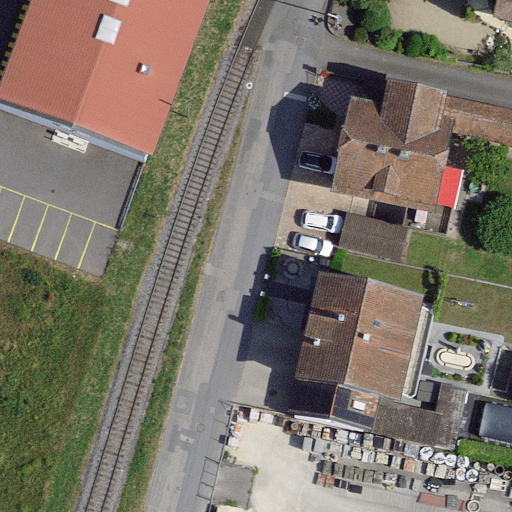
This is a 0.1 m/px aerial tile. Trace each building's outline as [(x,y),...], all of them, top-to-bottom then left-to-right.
[(205,0),(34,0),(0,91),(0,103),(146,158),(205,0)] [(511,0),(501,0),(496,28),(511,30),(511,0)] [(334,199),(433,218),(451,126),(352,107),(334,199)] [(397,255),(403,227),(348,215),(342,243),(397,255)] [(392,433),(418,305),(320,285),(294,413),(392,433)]
